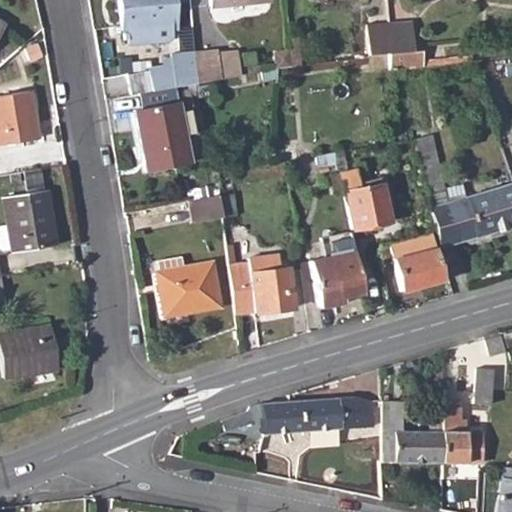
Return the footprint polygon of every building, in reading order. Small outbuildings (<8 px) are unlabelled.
[(115,0),(119,30),(124,30),(169,24),(173,24),(170,0),(115,0)] [(405,23),(383,24),(386,55),(408,52),(405,23)] [(169,24),(124,30),(125,44),(170,39),(169,24)] [(383,24),(361,27),(363,58),(386,55),(383,24)] [(214,51),(192,53),(195,83),(236,75),(234,52),(214,54),(214,51)] [(408,52),(386,55),(386,73),(418,69),(416,52),(408,52)] [(192,53),(170,56),(173,87),(195,83),(192,53)] [(386,55),(363,58),(366,75),(386,73),(386,55)] [(146,70),(125,73),(129,94),(150,91),(146,70)] [(27,90),(0,94),(0,143),(35,138),(27,90)] [(174,103),(131,110),(142,171),(185,163),(174,103)] [(340,150),(332,151),(334,162),(342,160),(340,150)] [(435,160),(418,164),(425,194),(442,189),(435,160)] [(0,245),(10,244),(11,251),(52,243),(39,167),(22,170),(25,192),(1,197),(5,220),(0,221),(0,245)] [(352,176),(337,180),(340,192),(341,191),(356,188),(354,179),(352,176)] [(356,188),(341,191),(349,228),(388,220),(379,183),(356,188)] [(511,223),(511,189),(510,183),(444,202),(455,240),(511,223)] [(219,192),(186,198),(190,216),(221,210),(219,192)] [(427,233),(387,242),(398,290),(438,279),(427,233)] [(335,296),(335,291),(359,286),(352,250),(307,260),(316,300),(335,296)] [(155,270),(163,312),(217,303),(210,261),(181,266),(179,253),(155,257),(157,269),(155,270)] [(248,263),(228,265),(233,315),(292,307),(286,267),(278,268),(276,254),(248,258),(248,263)] [(359,286),(335,291),(335,296),(360,291),(359,286)] [(47,324),(0,333),(0,369),(1,377),(54,366),(47,324)] [(511,330),(498,334),(502,347),(511,344),(511,330)] [(497,332),(481,337),(486,354),(502,349),(502,347),(498,334),(497,332)] [(469,402),(487,403),(488,389),(488,369),(486,368),(471,367),(469,402)] [(384,395),(376,394),(377,462),(438,463),(438,431),(398,431),(397,401),(384,401),(384,395)] [(252,406),(248,408),(248,419),(251,416),(251,413),(259,413),(261,434),(364,426),(363,401),(350,396),(268,401),(252,406)] [(248,408),(220,419),(225,428),(248,419),(248,408)] [(438,431),(438,463),(476,464),(476,433),(474,431),(438,431)] [(511,511),(511,467),(501,466),(492,511),(511,511)]
